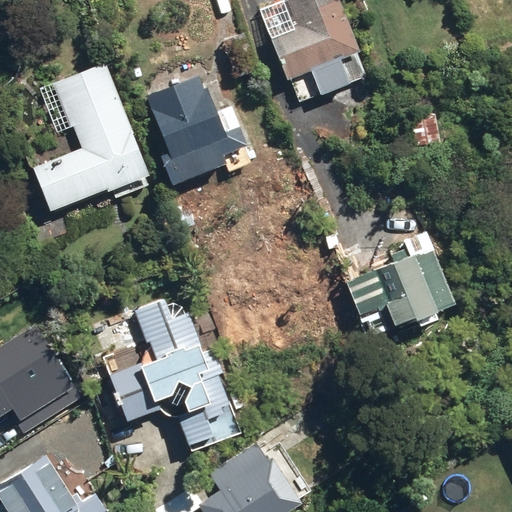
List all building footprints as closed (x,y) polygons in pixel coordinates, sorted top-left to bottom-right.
[(332,7),(329,0),(303,0),(262,13),(269,36),(265,37),(280,83),(289,81),(296,102),(365,80),(340,4),(332,7)] [(511,0),(483,0),(490,19),(511,10),(511,0)] [(93,72),(91,69),(36,89),(53,135),(69,130),(78,154),(28,172),(44,214),(108,191),(111,200),(147,187),(104,68),(93,72)] [(196,79),(143,98),(163,156),(156,159),(166,188),(220,169),(216,159),(245,149),(231,107),(224,109),(219,93),(214,95),(211,86),(200,90),(196,79)] [(412,114),(411,146),(442,147),(443,115),(412,114)] [(440,276),(427,247),(406,256),(403,250),(388,256),(392,264),(384,267),(372,272),(350,282),(360,304),(349,309),(354,319),(371,312),(377,324),(382,322),(386,331),(405,322),(407,326),(448,309),(434,278),(440,276)] [(185,448),(207,439),(209,445),(234,434),(224,410),(229,408),(205,351),(200,353),(184,315),(170,321),(161,299),(131,312),(151,359),(105,378),(110,389),(96,394),(108,423),(118,419),(120,424),(166,405),(185,448)] [(262,457),(260,452),(257,448),(232,463),(215,473),(222,486),(192,504),(197,511),(282,511),(294,504),(281,483),(290,477),(284,468),(290,465),(279,447),(262,457)] [(69,501),(41,456),(0,481),(0,511),(1,511),(3,511),(102,511),(93,495),(79,504),(75,497),(69,501)]
